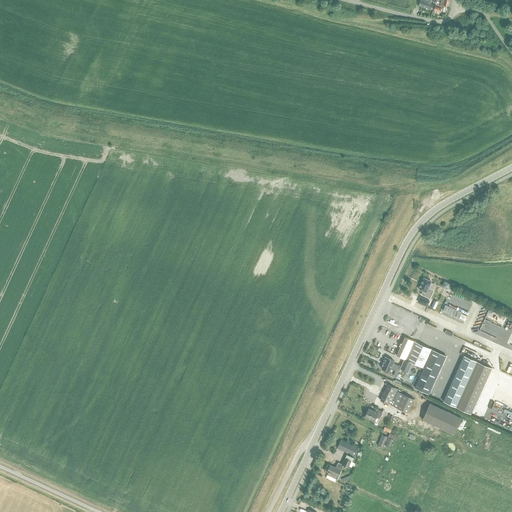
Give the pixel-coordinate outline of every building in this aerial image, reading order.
[(427,0),(428,0),(425,7),(432,10),(434,5),(430,4),(432,1),(430,0),(427,0)] [(419,289),(423,291),(421,294),(430,298),(434,290),(428,288),(431,281),(424,278),(419,289)] [(447,289),(450,284),(444,281),(442,286),(447,289)] [(430,301),(420,297),(418,302),(427,306),(430,301)] [(407,360),(412,362),(424,368),(415,388),(428,394),(446,355),(405,337),(402,343),(401,343),(400,345),(401,346),(397,355),(402,358),(404,359),(407,360)] [(443,401),(459,408),(471,414),(492,368),(481,363),(464,355),(443,401)] [(400,368),(401,366),(393,363),(394,361),(385,357),(383,361),(384,362),(381,368),(389,372),(390,369),(396,371),(397,369),(399,370),(400,368)] [(400,368),(408,372),(412,362),(407,360),(404,359),(401,366),(400,368)] [(385,384),(387,385),(380,400),(390,405),(397,408),(407,414),(414,400),(403,394),(397,391),(398,389),(388,384),(385,382),(385,384)] [(429,404),(422,421),(454,435),(461,419),(429,404)] [(376,408),(374,410),(368,407),(364,416),(373,421),(376,416),(379,418),(382,411),(376,408)] [(389,433),(384,447),(389,449),(392,440),(396,441),(398,437),(393,435),(394,433),(390,432),(390,434),(389,433)] [(377,445),(383,447),(387,436),(382,434),(377,445)] [(337,447),(356,456),(359,448),(341,439),(337,447)] [(338,476),(341,469),(342,468),(344,465),(348,467),(351,461),(345,458),(342,464),(338,462),(335,468),(330,465),(327,471),(338,476)]
